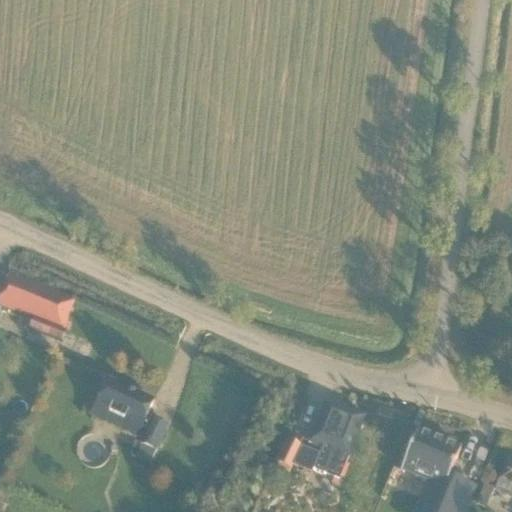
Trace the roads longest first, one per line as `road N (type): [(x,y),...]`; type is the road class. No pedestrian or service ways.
road 1 (tertiary): [(430,397),(265,346),(0,223)]
road 2 (unclassified): [(430,397),(480,0)]
